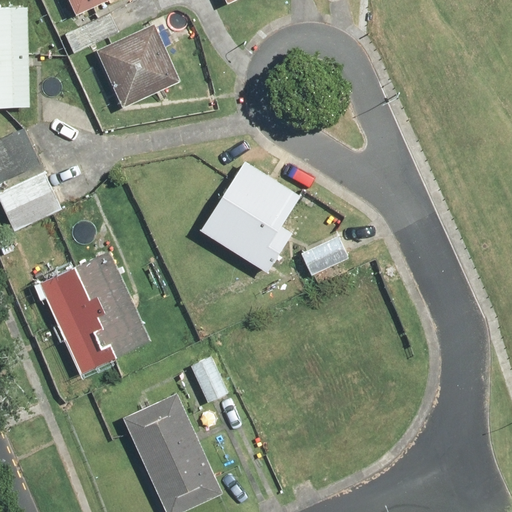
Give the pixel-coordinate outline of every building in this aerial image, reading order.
[(6,0),(7,7),(0,6),(0,108),(31,108),(30,0),(6,0)] [(70,0),(79,17),(114,0),(70,0)] [(75,52),(125,29),(117,10),(66,33),(75,52)] [(154,25),(99,51),(125,106),(181,80),(154,25)] [(0,188),(43,169),(41,164),(24,127),(0,137),(0,188)] [(302,192),(246,158),(203,228),(270,269),(293,231),(282,224),(302,192)] [(43,169),(0,188),(0,193),(17,230),(62,209),(43,169)] [(349,257),(339,235),(303,252),(314,274),(349,257)] [(113,252),(44,283),(84,372),(153,341),(113,252)] [(320,338),(268,361),(304,442),(385,407),(363,358),(335,370),(320,338)] [(247,339),(226,349),(244,386),(265,376),(247,339)] [(230,390),(213,356),(192,366),(209,401),(230,390)] [(178,392),(125,417),(169,511),(178,511),(224,490),(178,392)]
